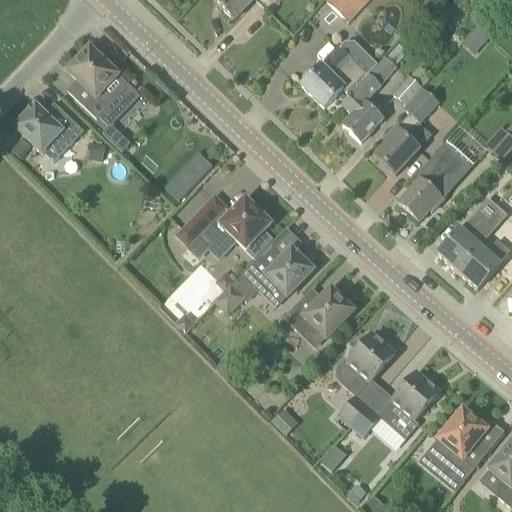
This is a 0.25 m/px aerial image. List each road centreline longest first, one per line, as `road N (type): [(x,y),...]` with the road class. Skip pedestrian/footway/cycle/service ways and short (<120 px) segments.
road 1 (tertiary): [(511,380),(360,248),(103,0)]
road 2 (unclassified): [(0,105),(98,0)]
